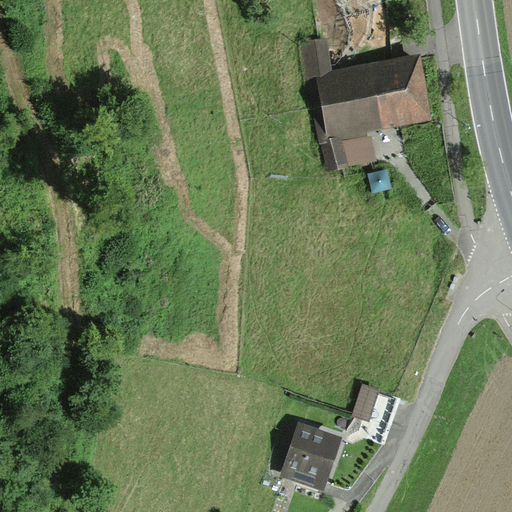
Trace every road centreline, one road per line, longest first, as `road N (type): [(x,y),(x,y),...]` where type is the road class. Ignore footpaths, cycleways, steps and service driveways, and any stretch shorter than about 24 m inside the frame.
road 1 (track): [(0,25),(41,118),(75,255),(80,373),(62,511)]
road 2 (track): [(511,328),(485,289),(465,225),(434,0)]
road 3 (primary): [(511,191),(474,0)]
